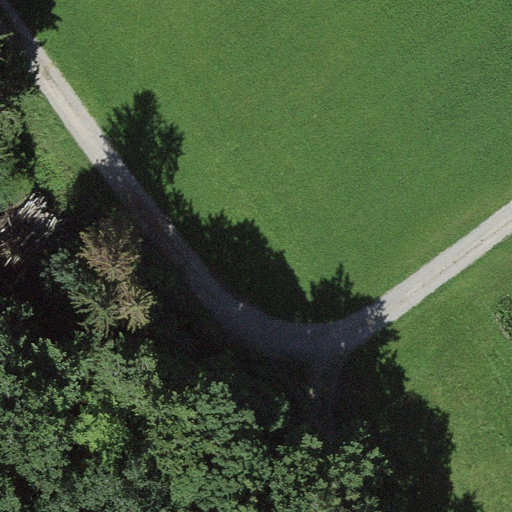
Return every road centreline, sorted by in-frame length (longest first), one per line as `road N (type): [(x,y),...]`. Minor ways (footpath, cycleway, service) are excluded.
road 1 (track): [(347,250),(119,0)]
road 2 (track): [(458,511),(375,339),(347,250)]
road 3 (track): [(511,237),(375,339)]
